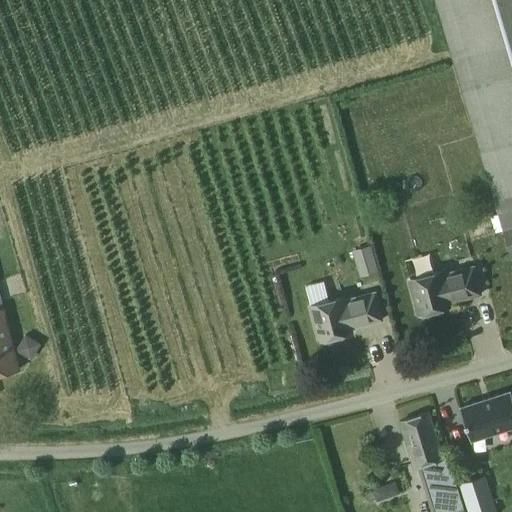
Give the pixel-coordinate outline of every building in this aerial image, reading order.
[(511,0),(433,0),(492,200),(508,256),(511,255),(511,0)] [(369,247),(354,251),(361,277),(377,273),(369,247)] [(412,278),(423,318),(438,314),(437,309),(454,304),(453,300),(484,292),(477,264),(446,272),(445,269),(412,278)] [(347,298),(347,295),(314,304),(324,343),(339,339),(338,335),(356,330),(355,326),(386,318),(378,290),(347,298)] [(0,373),(17,369),(0,302),(0,373)] [(488,398),(460,407),(470,440),(511,426),(511,395),(511,391),(488,398)] [(442,458),(427,413),(400,422),(415,467),(428,463),(443,511),(450,511),(464,508),(448,456),(442,458)] [(492,500),(485,476),(460,484),(466,507),(492,500)] [(379,486),(372,488),(377,500),(384,497),(379,486)]
